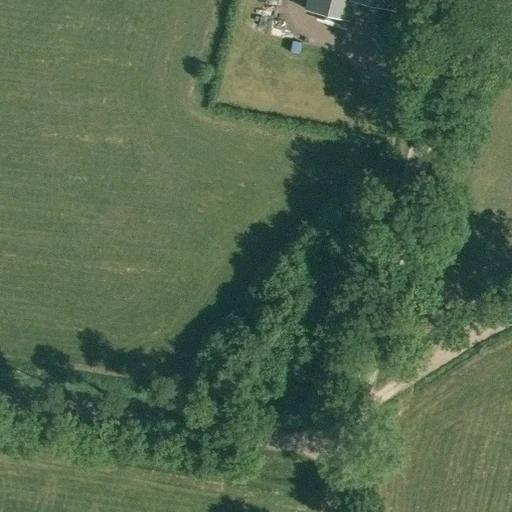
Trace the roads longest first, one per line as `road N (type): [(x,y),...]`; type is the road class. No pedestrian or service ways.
road 1 (unclassified): [(344,453),(457,0)]
road 2 (unclassified): [(0,398),(344,453)]
road 3 (track): [(356,404),(511,316)]
